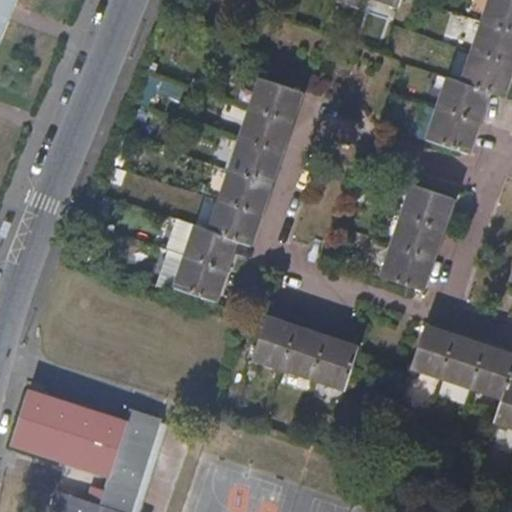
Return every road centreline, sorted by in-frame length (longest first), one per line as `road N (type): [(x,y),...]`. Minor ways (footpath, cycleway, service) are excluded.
road 1 (residential): [(483,184),(317,126),(271,253),(441,308)]
road 2 (residential): [(0,341),(127,0)]
road 3 (residential): [(483,184),(441,308)]
